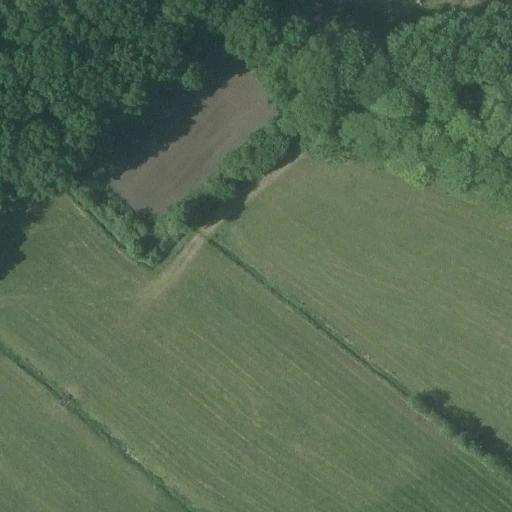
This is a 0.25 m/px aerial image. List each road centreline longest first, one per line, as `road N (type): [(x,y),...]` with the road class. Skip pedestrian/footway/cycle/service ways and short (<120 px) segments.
road 1 (track): [(156,295),(225,217),(349,109)]
road 2 (track): [(511,94),(244,109)]
road 3 (track): [(156,295),(0,308)]
